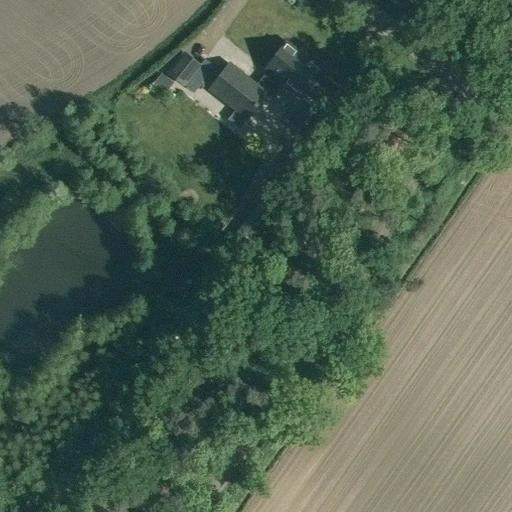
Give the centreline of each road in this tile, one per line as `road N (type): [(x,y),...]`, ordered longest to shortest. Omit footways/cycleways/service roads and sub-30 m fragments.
road 1 (unclassified): [(458,86),(421,169),(284,391),(198,511)]
road 2 (unclassified): [(458,86),(349,0)]
